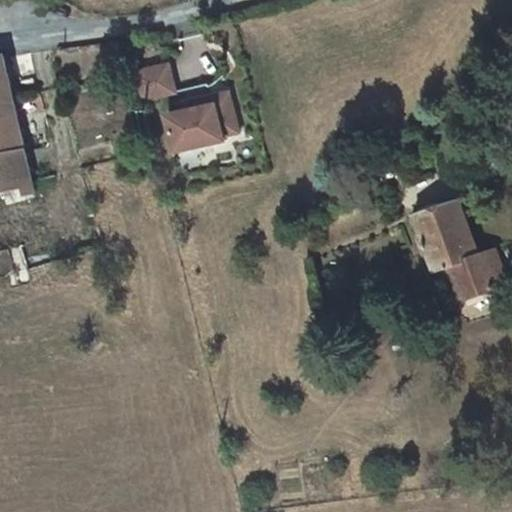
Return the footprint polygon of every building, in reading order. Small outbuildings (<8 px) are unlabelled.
[(9,56),(0,57),(0,101),(14,98),(11,83),(16,81),(11,58),(9,56)] [(145,72),(151,99),(176,93),(170,66),(145,72)] [(136,74),(142,101),(151,99),(145,72),(136,74)] [(169,117),(177,152),(226,141),(225,136),(239,133),(230,93),(211,97),(212,106),(189,112),(169,117)] [(211,97),(187,103),(189,112),(212,106),(211,97)] [(0,172),(3,185),(33,179),(14,98),(0,101),(0,172)] [(0,253),(6,252),(13,274),(52,263),(33,179),(3,185),(0,172),(0,253)] [(508,283),(497,251),(480,257),(462,202),(438,210),(436,205),(435,204),(413,212),(436,271),(445,268),(456,299),(508,283)]
